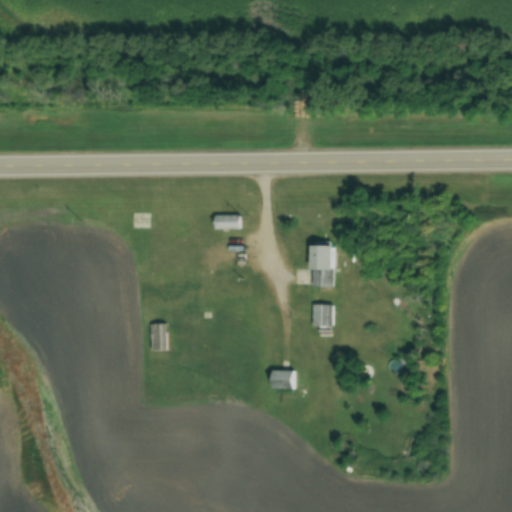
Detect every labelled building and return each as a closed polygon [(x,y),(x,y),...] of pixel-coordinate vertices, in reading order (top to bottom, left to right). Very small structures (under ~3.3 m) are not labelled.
[(189,237),(189,218),(171,218),(171,237),(189,237)] [(309,246),(309,287),(334,287),(334,246),(309,246)] [(194,298),(193,276),(144,277),(145,299),(194,298)] [(312,326),(334,326),(334,303),(312,303),(312,326)] [(151,350),(169,350),(169,323),(151,323),(151,350)] [(295,371),(271,371),(271,388),(295,388),(295,371)]
